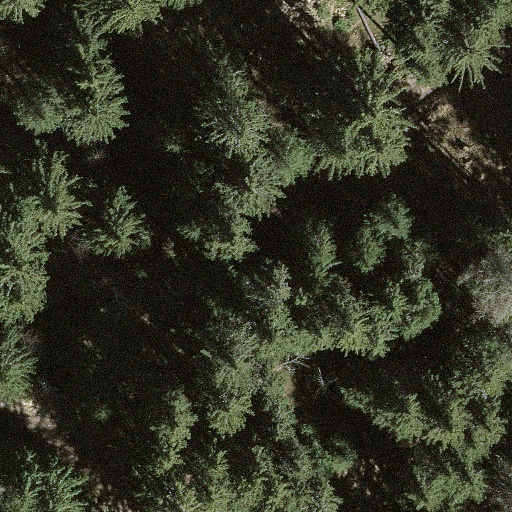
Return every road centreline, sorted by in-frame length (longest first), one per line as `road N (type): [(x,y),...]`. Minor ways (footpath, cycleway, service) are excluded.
road 1 (track): [(511,29),(0,263)]
road 2 (track): [(0,412),(21,413),(272,511)]
